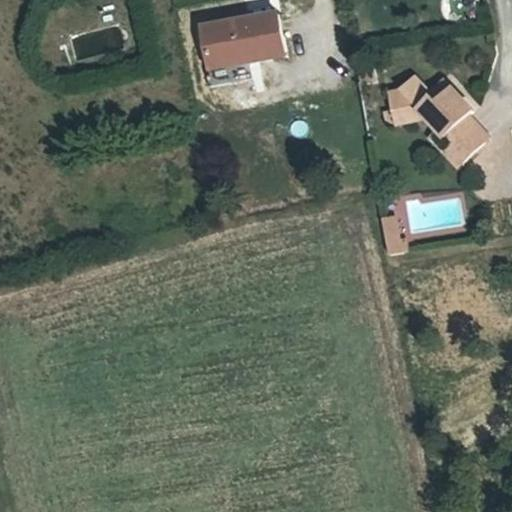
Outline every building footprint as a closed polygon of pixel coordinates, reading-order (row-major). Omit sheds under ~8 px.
[(445,0),(451,19),(475,12),(471,0),(445,0)] [(282,21),(256,27),(208,36),(213,63),(208,65),(213,97),(257,89),(253,71),(291,63),(282,21)] [(457,141),(447,151),(466,167),(491,134),(472,116),(477,108),(448,86),(436,100),(416,81),(405,94),(394,96),(398,115),(422,114),(433,124),(438,129),(448,139),(452,136),(457,141)] [(422,114),(398,115),(399,129),(433,124),(422,114)] [(448,139),(438,129),(432,136),(447,151),(457,141),(452,136),(448,139)] [(388,245),(399,243),(396,226),(385,229),(388,245)] [(399,243),(388,245),(391,261),(407,258),(405,248),(401,249),(399,243)]
